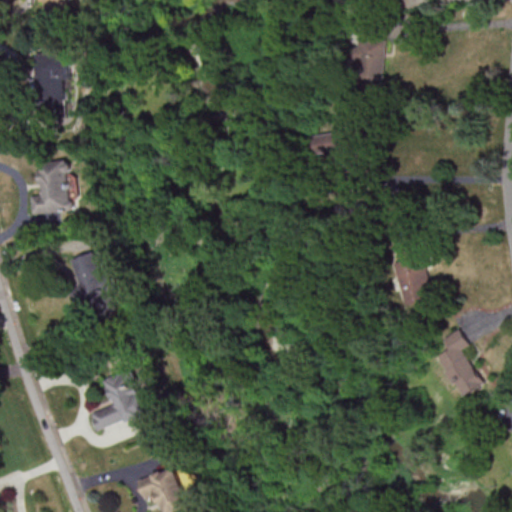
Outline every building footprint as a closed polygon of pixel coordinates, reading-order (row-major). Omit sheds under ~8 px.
[(39,0),(39,1),(45,1),(46,14),(70,14),(69,0),(39,0)] [(385,84),(387,39),(380,39),(381,28),(362,27),(361,46),(352,45),(352,59),(363,59),(362,72),(372,72),(371,83),(385,84)] [(330,161),(360,158),(357,136),(337,138),(337,133),(317,135),(319,156),(330,155),(330,161)] [(34,214),(76,211),(73,159),(39,162),(41,194),(32,194),(34,214)] [(400,249),(403,260),(396,262),(408,305),(433,298),(418,243),(400,249)] [(72,258),(86,306),(110,299),(107,291),(117,288),(112,272),(101,275),(94,252),(72,258)] [(466,348),(472,345),(463,328),(445,338),(451,350),(441,355),(464,396),(485,384),(466,348)] [(100,430),(152,415),(139,368),(107,377),(115,405),(94,412),(100,430)] [(178,511),(194,506),(180,466),(142,480),(149,500),(162,495),(167,511),(178,511)]
